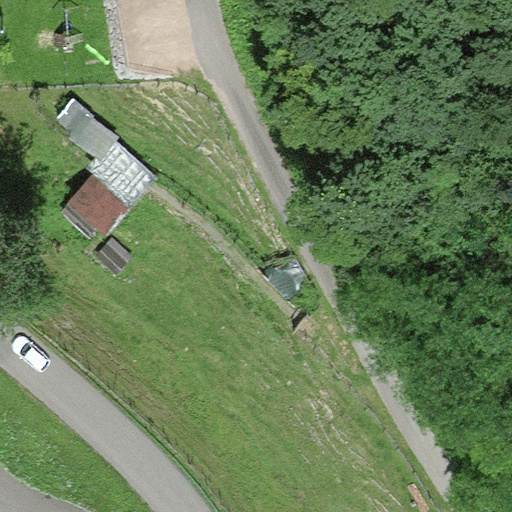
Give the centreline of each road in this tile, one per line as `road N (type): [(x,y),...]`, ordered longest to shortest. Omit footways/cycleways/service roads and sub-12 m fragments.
road 1 (residential): [(466,511),(347,294),(216,95),(192,0)]
road 2 (unclassified): [(181,511),(137,457),(0,347)]
